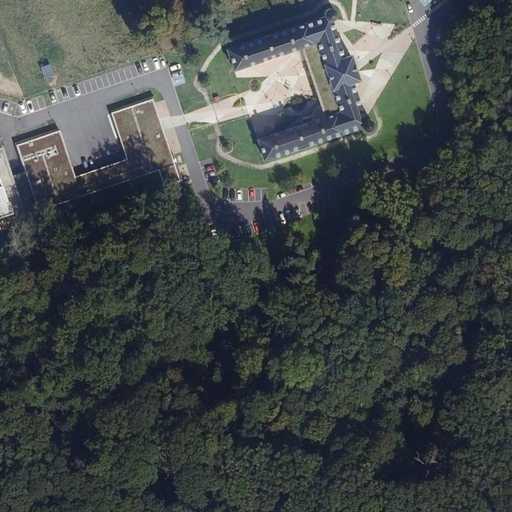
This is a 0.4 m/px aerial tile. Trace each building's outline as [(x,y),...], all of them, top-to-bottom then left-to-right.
[(264,160),(362,127),(363,128),(363,129),(364,130),(365,130),(366,130),(368,131),(369,131),(370,130),(372,129),(373,128),(373,127),(373,125),(373,124),(373,122),(372,121),(371,120),(370,120),(368,119),(367,119),(366,120),(365,120),(352,82),(359,80),(351,55),(344,57),(331,19),(332,19),(333,18),(334,17),(335,16),(336,15),(336,14),(336,13),(335,11),(335,10),(334,9),(333,8),(332,8),(331,8),(330,8),(328,8),(327,9),(326,10),(325,11),(325,12),(325,13),(325,15),(325,16),(227,49),(234,69),(301,46),(325,116),(258,139),(264,160)] [(461,16),(456,20),(462,28),(467,25),(461,16)] [(156,69),(165,65),(162,56),(152,60),(156,69)] [(45,78),(55,74),(51,62),(41,66),(45,78)] [(59,130),(53,132),(71,184),(134,163),(118,114),(149,104),(160,137),(156,138),(162,157),(171,155),(152,99),(111,113),(126,159),(75,176),(59,130)] [(16,144),(38,210),(158,170),(163,186),(179,181),(171,155),(162,157),(156,138),(160,137),(149,104),(118,114),(134,163),(71,184),(53,132),(16,144)] [(259,133),(270,129),(266,114),(272,112),(269,104),(252,109),(259,133)] [(0,229),(4,228),(0,217),(0,216),(17,212),(8,187),(6,185),(2,174),(0,172),(0,229)] [(404,293),(384,299),(393,324),(414,317),(414,313),(472,291),(472,287),(479,284),(473,269),(466,273),(463,271),(444,278),(444,281),(407,294),(404,293)] [(418,325),(413,327),(416,336),(422,334),(418,325)]
